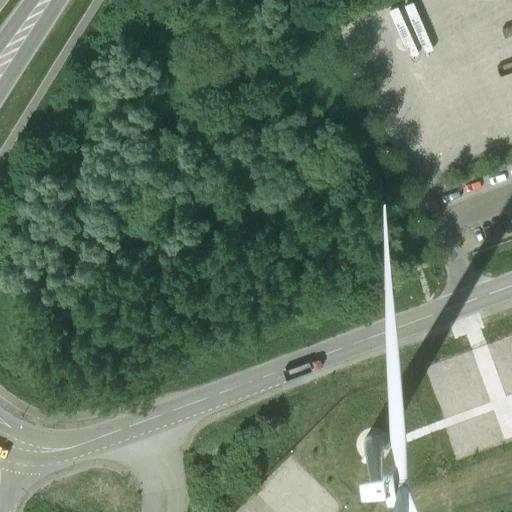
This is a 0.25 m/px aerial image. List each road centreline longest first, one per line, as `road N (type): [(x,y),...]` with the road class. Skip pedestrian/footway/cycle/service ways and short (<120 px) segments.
road 1 (unclassified): [(511,286),(175,410)]
road 2 (unclassified): [(0,443),(56,450),(175,410)]
